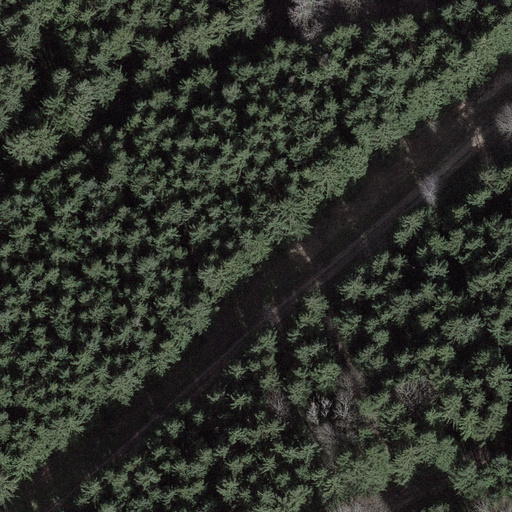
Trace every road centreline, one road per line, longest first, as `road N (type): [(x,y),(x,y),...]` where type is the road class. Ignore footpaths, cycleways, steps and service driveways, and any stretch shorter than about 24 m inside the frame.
road 1 (track): [(0,200),(134,106),(277,40),(511,3)]
road 2 (track): [(59,511),(195,387),(321,292)]
road 3 (track): [(321,292),(511,108)]
